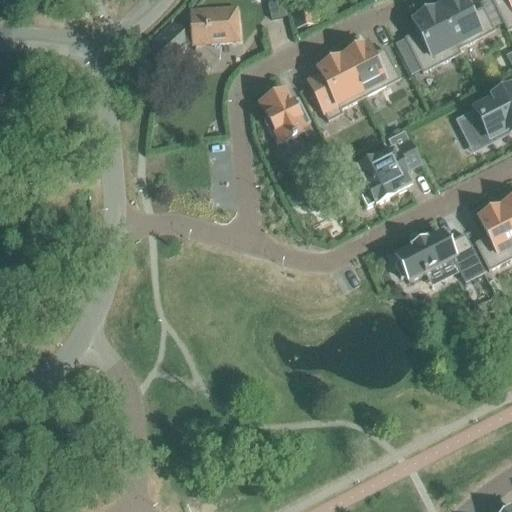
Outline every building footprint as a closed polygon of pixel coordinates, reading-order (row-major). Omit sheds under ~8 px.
[(268,0),(271,14),(286,11),(283,0),(268,0)] [(460,0),(447,0),(433,7),(459,57),(460,57),(458,52),(494,34),(482,11),(469,17),(460,0)] [(511,0),(489,0),(507,34),(511,31),(511,0)] [(314,28),(310,6),(292,10),(296,31),(314,28)] [(422,76),(459,57),(433,7),(433,8),(435,12),(430,14),(429,10),(414,18),(416,21),(411,24),(416,34),(404,41),(407,48),(420,72),(422,76)] [(192,48),(239,43),(235,9),(189,11),(192,48)] [(183,47),(191,46),(188,26),(181,26),(177,30),(172,24),(142,51),(164,74),(184,55),(183,47)] [(340,55),(339,56),(362,101),(399,82),(383,51),(371,58),(365,48),(360,50),(358,46),(344,53),(346,57),(342,60),(340,55)] [(407,48),(401,51),(413,75),(420,72),(407,48)] [(339,113),(362,101),(339,56),(314,68),(322,83),(309,89),(327,124),(342,117),(339,113)] [(511,82),(479,99),(486,112),(465,122),(480,150),(500,140),(497,132),(511,124),(511,82)] [(304,134),(301,129),(309,125),(297,101),(289,105),(284,95),(260,107),(267,120),(263,122),(270,137),(275,135),(281,147),(291,141),(291,142),(295,140),(294,139),(304,134)] [(366,192),(358,196),(366,211),(374,207),(375,208),(411,189),(402,173),(407,171),(408,172),(419,166),(403,135),(387,143),(393,154),(356,172),(366,192)] [(300,204),(294,193),(284,198),(290,209),(300,204)] [(511,198),(498,205),(511,232),(511,198)] [(511,261),(511,232),(498,205),(475,217),(486,240),(474,246),(488,274),(511,261)] [(452,262),(464,286),(484,276),(464,238),(446,247),(441,236),(425,244),(411,251),(411,252),(395,260),(397,264),(394,269),(400,281),(405,281),(408,285),(422,278),(423,279),(426,277),(426,276),(452,262)] [(480,316),(502,315),(495,300),(477,310),(480,316)] [(504,315),(511,314),(511,307),(509,301),(500,306),(504,315)]
